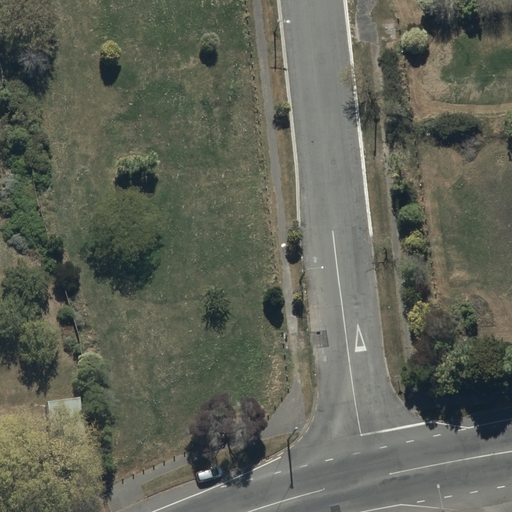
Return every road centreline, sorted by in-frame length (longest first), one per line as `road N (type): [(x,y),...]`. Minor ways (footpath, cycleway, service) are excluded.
road 1 (residential): [(363,480),(310,0)]
road 2 (secondary): [(363,480),(482,456)]
